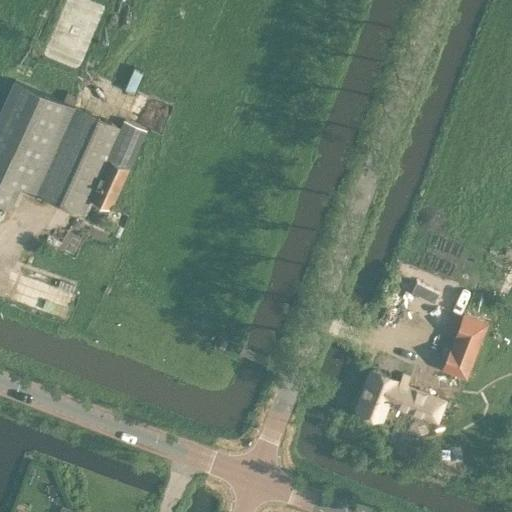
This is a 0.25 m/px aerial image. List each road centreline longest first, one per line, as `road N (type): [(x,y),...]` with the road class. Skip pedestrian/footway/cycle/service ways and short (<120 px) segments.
road 1 (tertiary): [(259,473),(436,0)]
road 2 (secondary): [(259,473),(0,375)]
